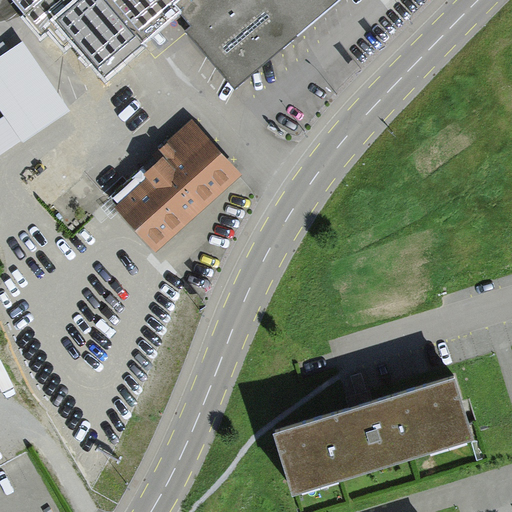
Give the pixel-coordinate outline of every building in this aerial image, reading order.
[(12,0),(26,16),(44,0),(12,0)] [(109,0),(144,40),(175,13),(237,84),(335,0),(109,0)] [(67,113),(22,47),(0,62),(0,106),(24,142),(67,113)] [(151,177),(120,205),(157,246),(238,172),(197,127),(147,173),(151,177)] [(68,187),(84,172),(49,136),(34,151),(68,187)] [(453,373),(272,425),(290,486),(471,434),(453,373)]
